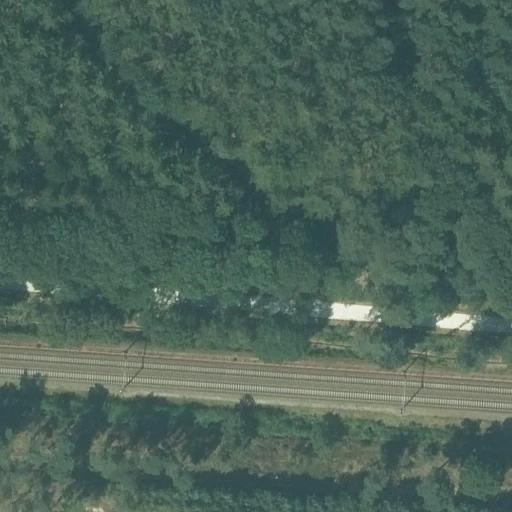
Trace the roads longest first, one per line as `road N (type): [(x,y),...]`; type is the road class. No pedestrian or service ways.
road 1 (unclassified): [(0,272),(511,320)]
road 2 (track): [(511,496),(0,465)]
road 3 (track): [(364,307),(313,220),(169,118),(72,24),(62,0)]
